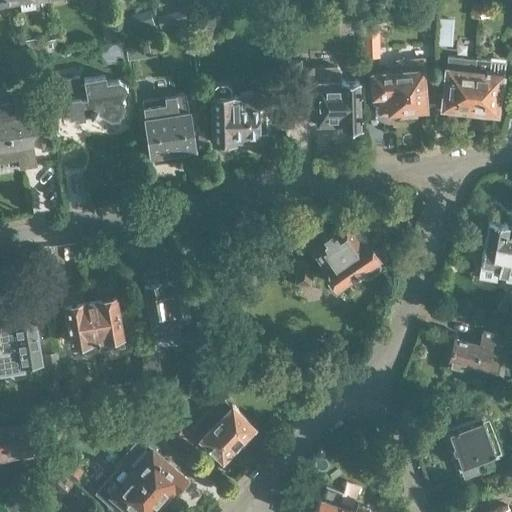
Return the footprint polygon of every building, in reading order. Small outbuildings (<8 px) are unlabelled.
[(19,0),(21,10),(36,7),(35,2),(46,0),(19,0)] [(202,12),(217,11),(216,0),(202,1),(202,12)] [(488,15),(489,2),(489,0),(479,0),(480,1),(478,15),(488,15)] [(478,15),(480,1),(472,1),(471,14),(478,15)] [(342,16),(354,16),(354,2),(342,2),(342,16)] [(148,11),(137,14),(141,28),(152,25),(148,11)] [(362,28),(372,28),(372,14),(362,16),(362,28)] [(437,16),(436,44),(452,45),(453,17),(437,16)] [(282,28),(299,27),(298,18),(281,19),(282,28)] [(364,59),(380,59),(379,29),(363,29),(364,59)] [(42,36),(24,39),(27,55),(42,52),(44,52),(42,36)] [(47,64),(60,62),(58,50),(53,50),(44,52),(42,52),(45,71),(48,70),(47,64)] [(468,108),(474,57),(446,54),(441,109),(453,110),(453,106),(468,108)] [(474,57),(468,108),(496,111),(498,90),(502,86),(503,72),(504,60),(490,59),(490,58),(481,57),(481,58),(474,57)] [(285,81),(300,81),(300,59),(284,59),(285,81)] [(358,123),(357,77),(341,77),(340,69),(337,65),(311,65),(308,70),(308,79),(312,83),(316,82),(316,93),(313,93),(313,103),(307,103),(306,106),(306,116),(309,119),(317,119),(317,121),(334,121),(334,122),(340,122),(340,123),(358,123)] [(422,85),(432,84),(431,68),(372,72),(373,93),(379,92),(381,109),(397,107),(398,115),(415,114),(414,106),(422,105),(421,98),(423,98),(422,85)] [(118,100),(125,88),(123,82),(117,78),(105,80),(103,73),(83,76),(84,88),(80,88),(78,75),(60,77),(64,99),(65,99),(68,115),(73,114),(73,117),(82,116),(82,112),(83,111),(89,117),(95,117),(99,111),(109,118),(115,116),(122,104),(118,100)] [(228,94),(228,88),(224,84),(215,84),(211,88),(211,95),(212,139),(214,139),(219,143),(228,143),(233,139),(233,136),(256,136),(256,133),(268,133),(267,99),(254,99),(254,91),(237,91),(237,94),(228,94)] [(190,147),(193,146),(186,108),(177,110),(174,92),(160,94),(162,101),(142,105),(150,154),(152,154),(153,161),(192,155),(190,147)] [(24,98),(0,102),(0,162),(19,159),(21,169),(36,166),(24,98)] [(511,223),(488,219),(484,243),(480,243),(476,247),(474,255),(478,260),(482,261),(479,276),(496,279),(497,270),(505,272),(504,276),(511,277),(511,223)] [(379,265),(374,257),(376,256),(364,239),(359,243),(344,222),(331,231),(331,230),(326,233),(320,224),(304,235),(326,266),(323,268),(335,285),(357,269),(363,276),(368,277),(379,270),(379,265)] [(210,280),(224,280),(223,253),(209,253),(210,280)] [(311,284),(312,272),(304,261),(295,260),(294,282),(311,284)] [(143,283),(142,283),(150,335),(151,335),(152,338),(165,336),(164,333),(202,327),(197,294),(186,296),(183,277),(160,280),(158,271),(142,274),(143,283)] [(113,295),(112,285),(96,287),(97,297),(89,298),(98,350),(124,346),(115,294),(113,295)] [(98,350),(89,298),(82,299),(80,290),(63,293),(65,303),(64,303),(70,343),(83,340),(85,352),(98,350)] [(7,310),(0,311),(0,369),(22,366),(21,360),(39,358),(32,315),(14,318),(14,320),(9,321),(7,310)] [(503,372),(508,351),(501,349),(504,335),(481,330),(477,343),(452,336),(444,366),(464,371),(466,363),(486,368),(485,373),(500,376),(501,372),(503,372)] [(150,341),(139,343),(146,385),(157,383),(156,377),(161,376),(157,350),(152,351),(150,341)] [(65,406),(62,381),(57,353),(42,355),(46,383),(44,383),(48,409),(65,406)] [(62,381),(65,406),(81,403),(78,379),(62,381)] [(104,387),(106,398),(146,391),(143,380),(104,387)] [(93,400),(106,398),(104,387),(91,389),(93,400)] [(221,458),(253,424),(230,402),(231,400),(219,391),(188,423),(200,434),(198,436),(198,437),(221,458)] [(138,424),(145,416),(134,406),(125,397),(117,405),(138,424)] [(476,461),(497,454),(483,415),(445,428),(451,445),(449,445),(451,452),(453,451),(459,468),(461,467),(464,475),(479,469),(476,461)] [(32,451),(26,419),(0,424),(0,457),(18,454),(19,458),(31,456),(31,451),(32,451)] [(188,447),(198,437),(198,436),(189,428),(184,423),(173,433),(188,447)] [(131,471),(162,498),(174,484),(180,490),(189,480),(151,447),(131,471)] [(50,462),(72,481),(82,469),(61,450),(50,462)] [(60,495),(72,481),(50,462),(38,475),(60,495)] [(122,463),(97,492),(119,511),(123,505),(131,511),(151,511),(162,498),(131,471),(122,463)] [(336,502),(341,492),(326,486),(321,497),(319,496),(312,511),(374,511),(375,510),(356,501),(353,509),(336,502)]
